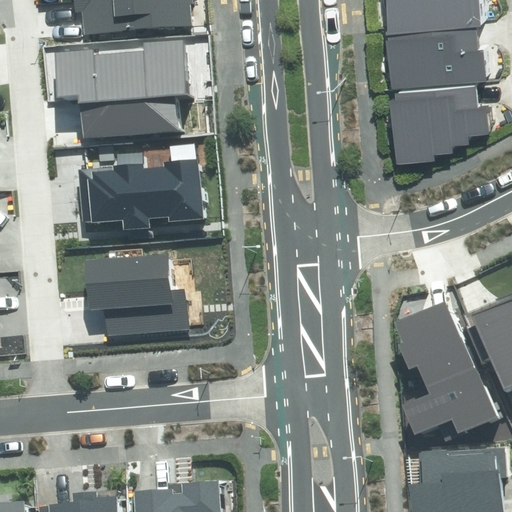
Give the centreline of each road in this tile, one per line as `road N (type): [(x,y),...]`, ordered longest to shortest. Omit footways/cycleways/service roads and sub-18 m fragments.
road 1 (residential): [(48,410),(20,0)]
road 2 (residential): [(294,393),(48,410)]
road 3 (tertiary): [(286,241),(266,0)]
road 4 (tertiary): [(311,0),(329,239)]
road 5 (residential): [(329,239),(427,230),(511,192)]
road 6 (tertiary): [(294,393),(286,241)]
road 7 (tertiary): [(329,239),(340,388)]
road 8 (tertiary): [(340,388),(350,511)]
